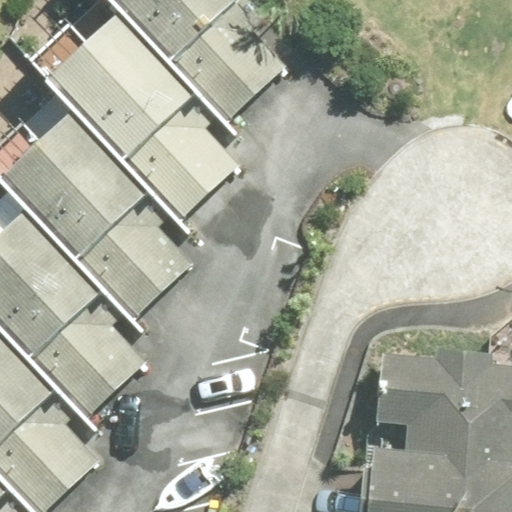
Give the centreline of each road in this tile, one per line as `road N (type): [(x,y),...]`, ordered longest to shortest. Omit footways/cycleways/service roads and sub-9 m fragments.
road 1 (unknown): [(118,511),(310,114)]
road 2 (residential): [(454,207),(329,314),(260,511)]
